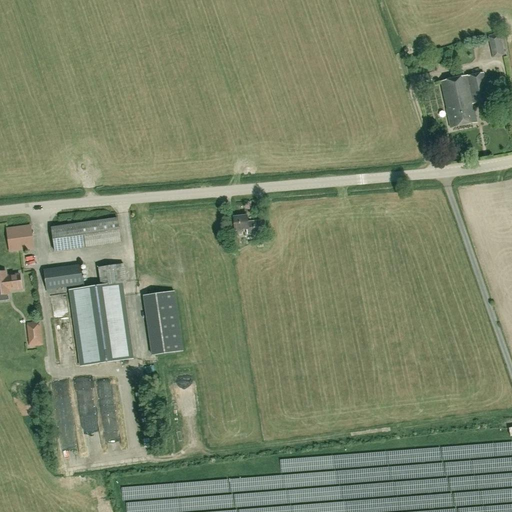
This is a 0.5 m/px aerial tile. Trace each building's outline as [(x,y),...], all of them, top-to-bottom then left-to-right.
[(505,55),(500,34),(488,37),(493,58),(505,55)] [(473,104),(489,101),(483,73),(441,83),(450,128),(477,123),(473,104)] [(267,233),(266,221),(248,222),(248,216),(234,218),(235,231),(248,230),(248,235),(267,233)] [(120,243),(117,219),(51,228),(55,252),(120,243)] [(10,251),(14,251),(34,249),(31,227),(7,230),(10,251)] [(83,285),(81,265),(44,270),(46,290),(83,285)] [(133,359),(122,284),(126,283),(124,265),(98,268),(101,287),(70,291),(81,367),(133,359)] [(21,289),(20,275),(6,277),(6,272),(3,273),(3,271),(0,270),(0,295),(8,295),(8,291),(21,289)] [(142,296),(151,356),(183,352),(174,291),(142,296)] [(62,295),(48,299),(51,311),(66,308),(62,295)] [(44,324),(32,326),(33,336),(39,335),(40,342),(46,341),(44,324)] [(152,379),(153,371),(143,370),(142,379),(152,379)] [(99,396),(103,394),(109,392),(105,383),(96,386),(99,396)] [(57,405),(66,400),(60,389),(51,394),(57,405)] [(103,446),(117,445),(114,406),(101,407),(103,446)]
